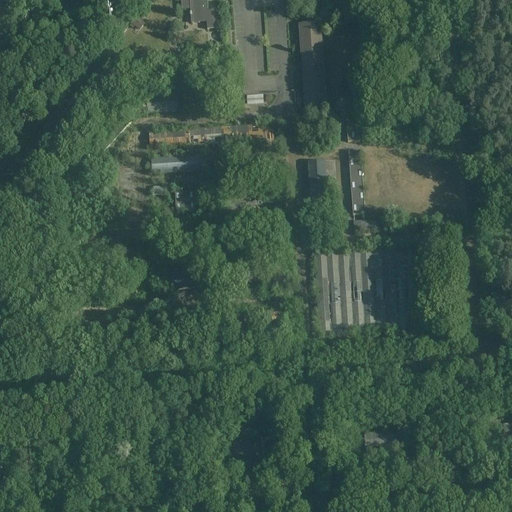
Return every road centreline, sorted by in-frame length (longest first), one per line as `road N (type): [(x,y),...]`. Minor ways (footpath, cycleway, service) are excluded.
road 1 (unknown): [(287,115),(145,125),(150,295),(154,305),(300,299)]
road 2 (unknown): [(300,299),(287,115)]
